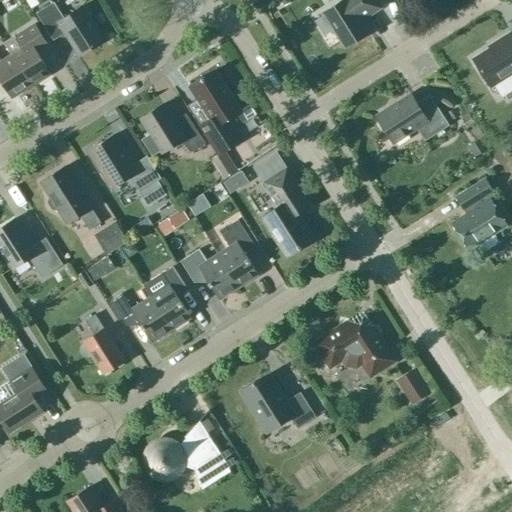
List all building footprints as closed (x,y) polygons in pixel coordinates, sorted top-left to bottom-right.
[(341,0),(322,12),(324,15),(315,21),(315,22),(316,22),(325,35),(324,35),(324,36),(334,31),(344,47),(369,31),(361,19),(380,7),(375,0),(341,0)] [(104,39),(82,5),(63,17),(53,1),(36,13),(53,40),(64,33),(79,55),(104,39)] [(11,54),(31,85),(50,73),(36,51),(47,44),(34,23),(4,42),(11,54)] [(495,41),(496,42),(472,58),(491,87),(511,73),(511,35),(510,32),(495,41)] [(11,54),(1,61),(0,59),(0,78),(12,97),(31,85),(11,54)] [(204,77),(201,76),(200,79),(189,87),(209,119),(199,125),(217,154),(224,150),(242,139),(228,118),(241,109),(216,69),(204,77)] [(49,100),(66,91),(61,82),(44,91),(49,100)] [(376,116),(392,141),(416,126),(425,140),(449,125),(429,94),(416,103),(411,94),(376,116)] [(36,118),(22,102),(8,115),(21,130),(36,118)] [(141,139),(152,156),(161,150),(162,152),(182,139),(190,152),(205,143),(186,113),(174,120),(163,103),(140,118),(150,134),(141,139)] [(111,188),(129,176),(148,206),(166,194),(157,180),(161,177),(146,155),(134,163),(115,134),(87,151),(111,188)] [(224,150),(217,154),(217,155),(230,175),(237,171),(224,150)] [(296,213),(310,204),(286,167),(276,152),(253,166),(278,206),(262,216),(287,255),(312,239),(296,213)] [(223,179),(230,175),(217,155),(210,159),(223,179)] [(79,214),(89,230),(101,222),(65,166),(40,181),(50,196),(48,197),(47,202),(52,209),(56,210),(58,209),(66,223),(79,214)] [(476,244),(480,249),(482,250),(489,245),(490,243),(486,237),(505,226),(495,208),(501,205),(484,178),(457,195),(456,196),(466,212),(452,221),(469,248),(476,244)] [(182,204),(193,194),(180,181),(170,190),(182,204)] [(209,195),(217,208),(228,202),(220,189),(209,195)] [(145,213),(152,224),(166,215),(159,204),(145,213)] [(157,224),(164,236),(177,228),(169,216),(157,224)] [(63,264),(45,237),(32,245),(15,218),(0,227),(0,250),(12,268),(28,257),(41,278),(63,264)] [(221,234),(229,246),(217,253),(238,286),(258,274),(243,250),(253,244),(238,219),(227,226),(229,229),(221,234)] [(107,253),(127,240),(115,221),(95,234),(107,253)] [(217,253),(206,260),(199,248),(180,260),(194,282),(204,275),(219,299),(238,286),(217,253)] [(161,272),(142,284),(150,296),(171,329),(190,317),(175,293),(186,287),(172,265),(161,272)] [(76,275),(85,289),(93,283),(84,270),(76,275)] [(137,318),(152,342),(171,329),(150,296),(131,308),(121,293),(110,300),(126,325),(137,318)] [(124,359),(104,328),(95,314),(85,320),(94,334),(83,341),(84,344),(80,346),(80,351),(82,355),(87,356),(91,354),(103,373),(124,359)] [(362,334),(354,333),(347,322),(315,342),(329,366),(342,358),(346,364),(356,366),(362,362),(370,375),(394,360),(373,327),(362,334)] [(43,411),(33,397),(46,389),(31,366),(23,354),(2,368),(10,379),(10,380),(17,392),(0,402),(0,418),(9,432),(43,411)] [(396,379),(412,403),(429,392),(414,368),(396,379)] [(266,432),(290,417),(297,428),(315,416),(300,391),(286,400),(269,373),(255,382),(254,381),(240,390),(266,432)] [(147,457),(147,459),(147,461),(147,462),(148,464),(149,466),(149,467),(151,470),(153,472),(156,474),(159,475),(162,476),(164,476),(165,476),(168,476),(171,475),(174,474),(176,472),(178,470),(180,467),(181,466),(181,464),(194,468),(200,485),(201,485),(229,467),(199,420),(184,436),(185,438),(177,447),(175,445),(174,444),(172,443),(171,442),(168,441),(165,441),(162,441),(159,442),(158,442),(156,443),(154,445),(152,446),(150,449),(148,451),(148,453),(147,454),(147,457)] [(121,511),(113,500),(103,506),(90,485),(66,501),(73,511),(121,511)]
